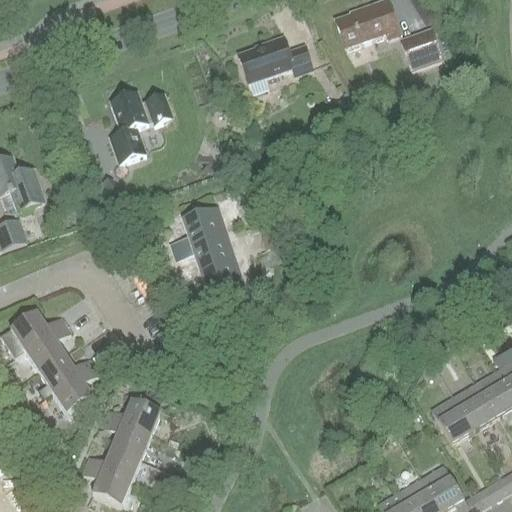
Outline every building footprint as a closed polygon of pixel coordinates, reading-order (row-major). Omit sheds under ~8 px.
[(389,45),(400,41),(387,5),(357,15),(358,18),(336,26),(346,55),(387,41),(389,45)] [(411,77),(443,65),(431,33),(399,45),(411,77)] [(294,80),(313,73),(305,51),(288,57),(282,42),(262,49),(263,51),(238,60),(248,89),(292,73),(294,80)] [(376,101),(365,83),(352,91),(363,109),(376,101)] [(110,107),(121,137),(110,141),(120,168),(147,158),(137,132),(153,126),(154,129),(173,122),(164,99),(141,108),(137,97),(110,107)] [(342,128),(358,122),(350,100),(334,106),(342,128)] [(18,179),(12,162),(0,166),(0,201),(2,201),(6,211),(14,209),(17,217),(45,207),(33,174),(18,179)] [(121,196),(113,181),(102,187),(118,216),(131,209),(123,194),(121,196)] [(178,257),(227,240),(219,213),(183,225),(189,243),(175,247),(178,257)] [(0,230),(0,255),(0,257),(27,247),(19,224),(0,230)] [(274,238),(263,243),(267,254),(279,250),(274,238)] [(236,266),(227,240),(178,257),(181,266),(195,261),(201,278),(236,266)] [(236,266),(201,278),(207,295),(193,300),(196,310),(245,293),(236,266)] [(25,357),(66,330),(61,322),(46,332),(37,318),(11,335),(1,342),(16,363),(25,357)] [(39,378),(65,361),(56,348),(71,338),(66,330),(25,357),(39,378)] [(53,399),(94,372),(88,364),(74,374),(65,361),(39,378),(53,399)] [(511,367),(497,376),(511,402),(511,367)] [(94,372),(53,399),(67,421),(93,403),(84,390),(99,380),(94,372)] [(496,424),(511,414),(511,402),(497,376),(475,389),(496,424)] [(474,437),(496,424),(475,389),(454,402),(474,437)] [(0,406),(13,426),(27,417),(12,395),(0,403),(0,406)] [(452,450),(474,437),(454,402),(431,415),(452,450)] [(105,424),(151,443),(161,419),(132,407),(126,422),(109,415),(105,424)] [(141,466),(151,443),(105,424),(102,432),(119,439),(112,454),(141,466)] [(131,489),(141,466),(112,454),(106,468),(90,461),(86,470),(131,489)] [(119,511),(121,511),(131,489),(86,470),(82,479),(99,486),(93,501),(119,511)] [(422,484),(438,511),(453,511),(455,511),(467,511),(444,471),(422,484)] [(495,487),(504,503),(511,497),(511,493),(504,481),(495,487)] [(438,511),(422,484),(400,497),(408,511),(438,511)] [(480,511),(488,511),(492,510),(483,494),(473,500),(480,511)] [(408,511),(400,497),(378,510),(378,511),(408,511)] [(188,511),(196,511),(199,506),(187,501),(183,510),(188,511)]
